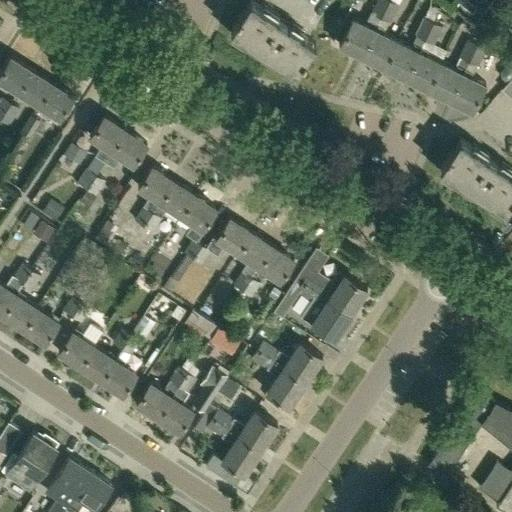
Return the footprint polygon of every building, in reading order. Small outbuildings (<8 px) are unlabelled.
[(296,71),(315,41),(254,0),(249,0),(231,27),(296,71)] [(362,53),(388,0),(377,0),(373,9),(371,9),(365,21),(353,15),(339,42),(362,53)] [(388,0),(362,53),(384,64),(397,36),(384,30),(398,1),(396,0),(388,0)] [(384,64),(406,75),(420,47),(424,38),(425,38),(433,21),(424,16),(411,43),(397,36),(384,64)] [(420,47),(406,75),(428,86),(442,58),(428,52),(433,42),(434,43),(442,25),(433,21),(425,38),(424,38),(420,47)] [(450,97),(468,60),(477,42),(468,38),(459,55),(460,56),(455,65),(442,58),(428,86),(450,97)] [(472,108),(486,80),(473,73),(477,64),(478,65),(487,47),(477,42),(468,60),(450,97),(472,108)] [(0,78),(18,90),(32,67),(11,54),(0,71),(0,78)] [(53,80),(32,67),(18,90),(39,103),(53,80)] [(511,77),(502,88),(511,96),(511,95),(511,77)] [(61,116),(75,93),(53,80),(39,103),(61,116)] [(0,116),(1,117),(11,101),(3,96),(0,100),(0,116)] [(11,101),(1,117),(10,123),(20,106),(11,101)] [(30,136),(41,119),(31,113),(21,130),(30,136)] [(91,133),(104,142),(96,154),(105,160),(112,148),(126,127),(105,113),(91,133)] [(126,127),(112,148),(105,160),(114,166),(122,154),(134,162),(148,141),(126,127)] [(504,208),(511,197),(511,170),(459,136),(440,165),(504,208)] [(144,224),(161,198),(175,177),(153,163),(139,184),(152,192),(135,218),(144,224)] [(78,181),(87,186),(96,173),(87,167),(78,181)] [(105,178),(96,173),(87,186),(96,192),(105,178)] [(169,203),(182,212),(196,191),(175,177),(161,198),(144,224),(152,229),(169,203)] [(185,250),(193,256),(202,242),(198,239),(205,228),(203,227),(217,205),(196,191),(182,212),(196,221),(187,233),(193,237),(185,250)] [(53,237),(64,220),(48,210),(37,227),(53,237)] [(226,240),(239,248),(252,227),(231,213),(216,236),(214,234),(207,246),(202,242),(193,256),(202,262),(210,249),(217,254),(226,240)] [(274,241),(252,227),(239,248),(260,262),(274,241)] [(282,276),(296,255),(274,241),(260,262),(282,276)] [(324,269),(332,250),(322,246),(314,265),(324,269)] [(23,282),(32,268),(23,261),(14,274),(14,275),(23,282)] [(368,285),(345,270),(343,273),(338,270),(332,279),(306,261),(296,276),(302,280),(318,291),(327,297),(328,295),(351,310),(368,285)] [(42,274),(32,268),(23,282),(32,288),(42,274)] [(234,284),(243,289),(252,275),(244,269),(234,284)] [(0,309),(3,312),(18,290),(23,282),(14,275),(14,274),(12,273),(6,282),(0,278),(0,309)] [(252,275),(243,289),(251,295),(260,280),(252,275)] [(82,300),(90,288),(77,280),(69,292),(76,296),(82,300)] [(328,295),(327,297),(318,291),(302,280),(296,289),(311,299),(302,313),(311,320),(335,335),(351,310),(328,295)] [(90,288),(82,300),(88,305),(94,308),(102,296),(90,288)] [(3,312),(25,326),(39,304),(18,290),(3,312)] [(76,296),(66,310),(73,314),(82,300),(76,296)] [(82,300),(73,314),(79,319),(88,305),(82,300)] [(46,340),(61,318),(39,304),(25,326),(46,340)] [(189,318),(210,332),(215,325),(194,310),(189,318)] [(232,348),(241,335),(220,321),(211,334),(232,348)] [(60,349),(81,363),(95,342),(74,327),(60,349)] [(122,347),(131,333),(122,327),(112,340),(122,347)] [(131,333),(122,347),(131,353),(140,339),(131,333)] [(284,362),(307,377),(323,353),(300,337),(284,362)] [(263,339),(257,348),(273,358),(279,349),(263,339)] [(117,356),(95,342),(81,363),(103,377),(117,356)] [(251,357),(267,367),(273,358),(257,348),(251,357)] [(124,391),(138,370),(117,356),(103,377),(124,391)] [(137,400),(159,414),(173,392),(188,368),(180,362),(164,387),(151,378),(137,400)] [(307,377),(284,362),(267,387),(290,402),(307,377)] [(204,410),(227,374),(212,364),(200,382),(204,385),(193,402),(204,410)] [(173,392),(159,414),(181,428),(195,407),(184,400),(190,390),(188,389),(198,374),(188,368),(173,392)] [(511,404),(496,396),(496,397),(484,391),(472,409),(467,404),(429,461),(447,473),(483,419),(511,442),(511,465),(498,457),(481,483),(501,497),(497,502),(511,509),(511,404)] [(227,423),(233,414),(218,404),(212,413),(227,423)] [(255,405),(244,422),(233,414),(227,423),(262,445),(278,420),(255,405)] [(227,423),(212,413),(207,421),(222,431),(227,423)] [(8,419),(0,430),(0,449),(4,452),(20,427),(8,419)] [(233,439),(222,455),(244,469),(245,470),(262,445),(227,423),(222,431),(233,439)] [(55,445),(54,443),(56,440),(43,431),(41,435),(32,430),(17,453),(12,450),(0,468),(28,486),(38,470),(38,471),(55,445)] [(244,469),(222,455),(214,450),(207,462),(236,481),(244,469)] [(48,511),(60,511),(65,506),(90,468),(68,453),(52,478),(63,485),(56,496),(58,497),(48,511)] [(111,481),(90,468),(65,506),(60,511),(73,511),(76,508),(78,510),(85,500),(95,506),(111,481)]
